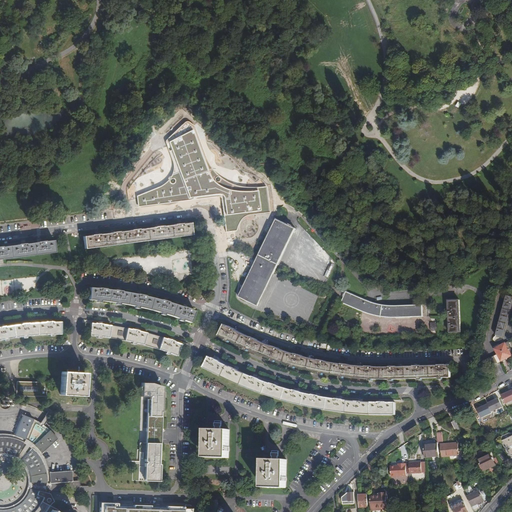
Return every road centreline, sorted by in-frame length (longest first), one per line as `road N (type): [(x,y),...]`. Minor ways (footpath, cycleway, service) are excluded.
road 1 (residential): [(0,237),(201,212),(209,219),(218,287),(199,338)]
road 2 (residential): [(418,416),(417,390),(319,385),(199,338)]
road 3 (residential): [(199,338),(81,310),(0,314)]
road 4 (residential): [(182,381),(267,418),(350,435)]
